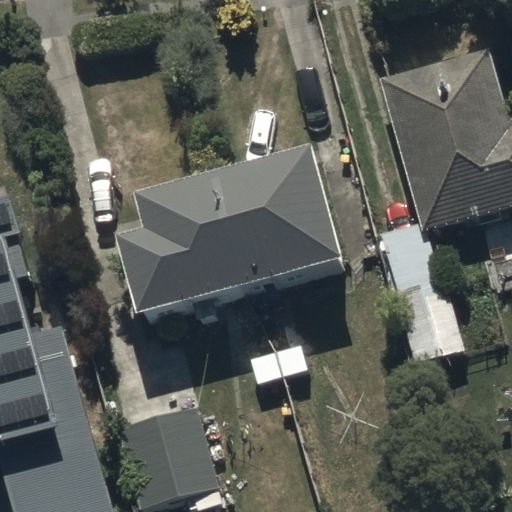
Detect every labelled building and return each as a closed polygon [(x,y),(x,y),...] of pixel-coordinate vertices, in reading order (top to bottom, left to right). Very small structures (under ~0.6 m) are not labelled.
[(511,109),(495,45),(388,73),(429,231),(511,208),(511,109)] [(152,323),(358,269),(329,158),(147,206),(155,238),(131,244),(152,323)] [(34,333),(0,209),(0,466),(12,511),(114,511),(63,325),(34,333)] [(255,359),(263,387),(315,373),(307,345),(255,359)] [(201,405),(121,425),(143,511),(145,511),(224,492),(201,405)]
